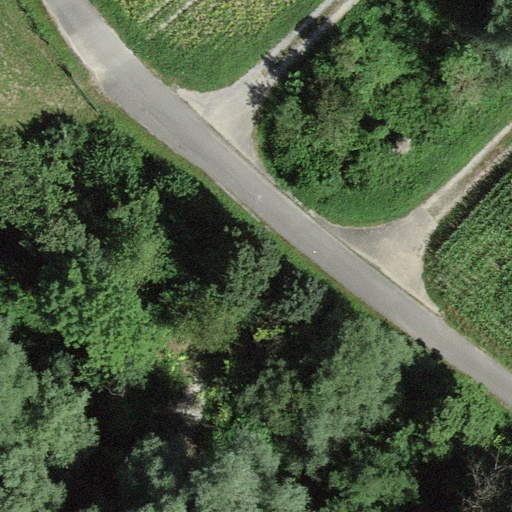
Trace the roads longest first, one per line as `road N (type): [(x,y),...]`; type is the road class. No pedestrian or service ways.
road 1 (track): [(368,290),(195,143)]
road 2 (track): [(368,290),(511,130)]
road 3 (track): [(195,143),(344,0)]
road 4 (track): [(195,143),(107,67),(58,0)]
road 5 (track): [(511,395),(368,290)]
